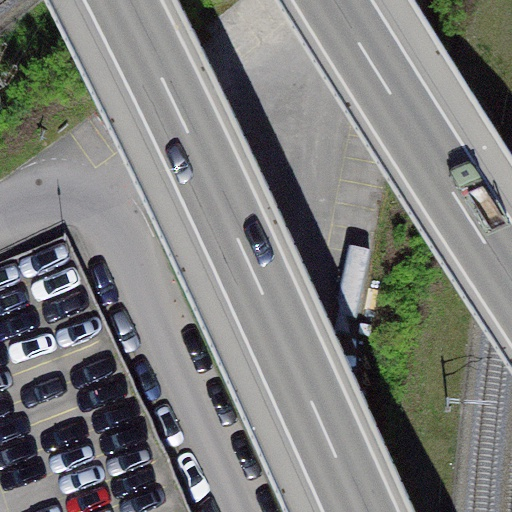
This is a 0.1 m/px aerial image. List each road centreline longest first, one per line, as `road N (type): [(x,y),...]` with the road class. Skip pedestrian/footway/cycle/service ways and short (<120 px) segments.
road 1 (motorway): [(121,0),(359,511)]
road 2 (motorway): [(511,286),(331,0)]
